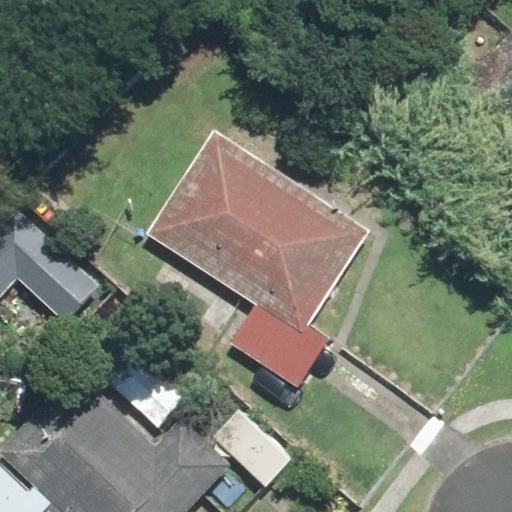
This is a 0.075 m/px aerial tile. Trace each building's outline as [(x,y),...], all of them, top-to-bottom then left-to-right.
[(453,0),(476,19),(492,0),(453,0)] [(511,35),(447,100),(511,165),(511,35)] [(231,121),(159,228),(323,337),(395,231),(231,121)] [(125,293),(32,209),(0,244),(0,316),(7,323),(43,284),(93,329),(125,293)] [(314,340),(271,315),(249,353),(292,378),(314,340)] [(101,367),(0,475),(0,499),(13,511),(221,511),(261,470),(201,414),(178,439),(101,367)]
